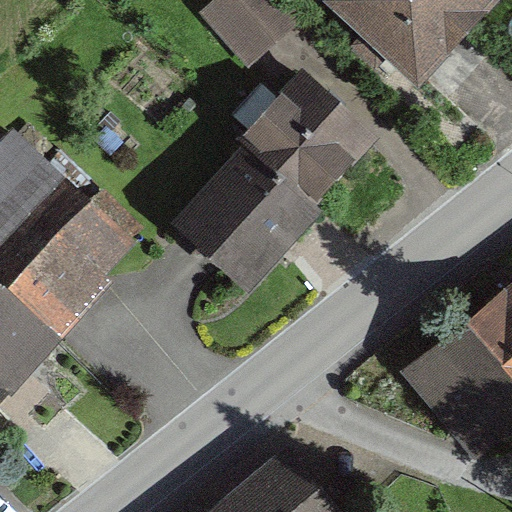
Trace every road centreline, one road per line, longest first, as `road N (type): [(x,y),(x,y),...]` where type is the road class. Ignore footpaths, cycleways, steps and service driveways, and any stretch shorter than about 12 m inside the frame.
road 1 (residential): [(107,511),(511,190)]
road 2 (track): [(285,371),(307,401),(477,474),(511,480)]
